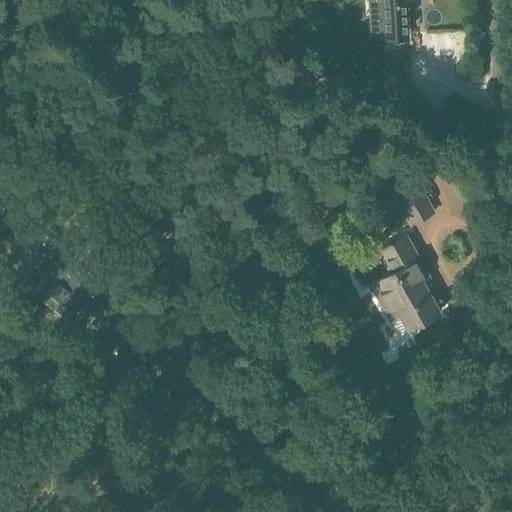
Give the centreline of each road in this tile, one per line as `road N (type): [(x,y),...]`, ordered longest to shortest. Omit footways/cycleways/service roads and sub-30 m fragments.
road 1 (unclassified): [(511,258),(489,0)]
road 2 (secondary): [(324,511),(126,355)]
road 3 (secondary): [(126,355),(0,237)]
road 4 (unclassified): [(0,441),(126,355)]
